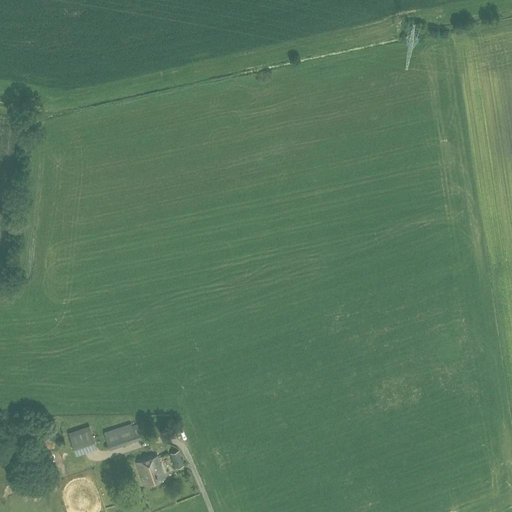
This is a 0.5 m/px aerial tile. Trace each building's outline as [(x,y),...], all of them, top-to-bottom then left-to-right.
[(110,451),(143,440),(138,424),(131,426),(130,423),(104,432),(110,451)] [(41,426),(4,424),(3,435),(41,437),(41,426)] [(68,433),(75,456),(96,448),(89,426),(68,433)] [(178,451),(170,454),(174,469),(183,466),(178,451)] [(144,486),(165,478),(156,456),(136,464),(144,486)]
